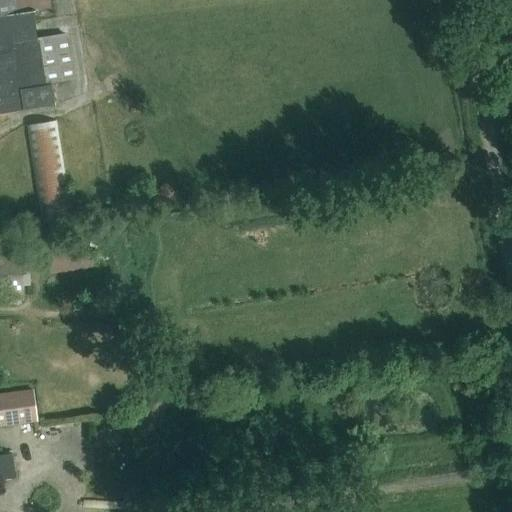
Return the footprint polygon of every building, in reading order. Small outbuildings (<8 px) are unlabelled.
[(0,0),(0,111),(54,104),(51,83),(71,80),(64,33),(37,37),(33,11),(52,7),(50,0),(0,0)] [(27,125),(42,223),(72,218),(57,120),(27,125)] [(163,202),(176,192),(166,182),(154,192),(163,202)] [(51,274),(94,267),(89,241),(47,248),(51,274)] [(0,253),(0,293),(23,293),(22,253),(0,253)] [(0,422),(37,414),(31,385),(0,390),(0,422)] [(0,452),(18,452),(18,442),(0,442),(0,452)] [(0,478),(15,477),(12,453),(0,454),(0,478)]
